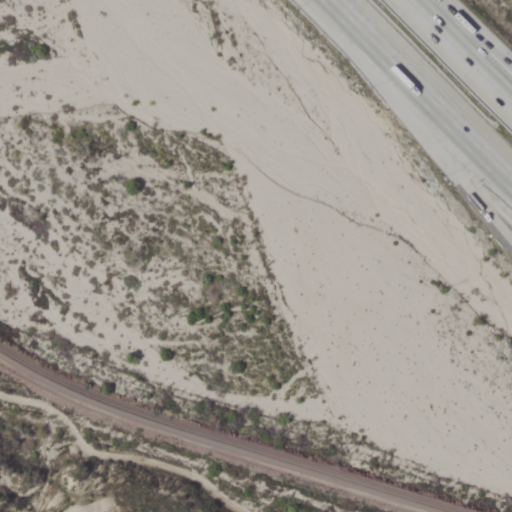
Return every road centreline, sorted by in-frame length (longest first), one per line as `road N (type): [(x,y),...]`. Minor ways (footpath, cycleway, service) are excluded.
road 1 (motorway): [(321,0),(511,238)]
road 2 (track): [(0,392),(62,418),(83,450),(164,464),(248,511)]
road 3 (motorway): [(326,0),(511,182)]
road 4 (motorway): [(511,97),(415,0)]
